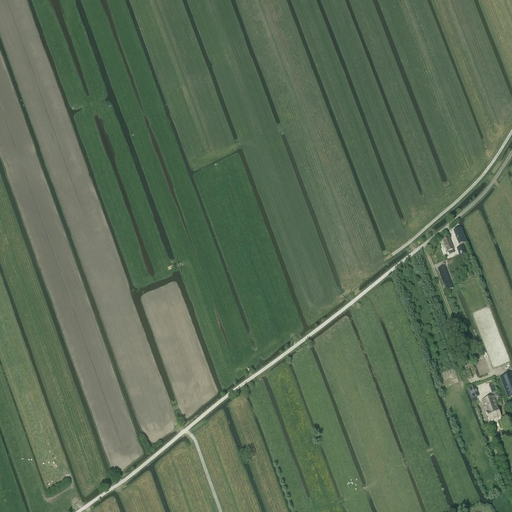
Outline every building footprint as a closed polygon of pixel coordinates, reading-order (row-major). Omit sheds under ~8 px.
[(466,242),(461,229),(458,230),(454,231),(459,245),(459,244),(461,247),(457,249),(460,256),(466,254),(463,246),(463,247),(461,244),(463,243),(466,242)] [(449,255),(454,253),(453,250),(449,238),(443,241),(447,252),(448,252),(449,255)] [(443,283),(449,281),(444,267),(438,269),(443,283)] [(511,396),(511,372),(500,377),(508,398),(511,396)] [(473,399),(479,396),(475,387),(469,389),(473,399)] [(490,422),(501,418),(493,397),(482,401),(490,422)]
